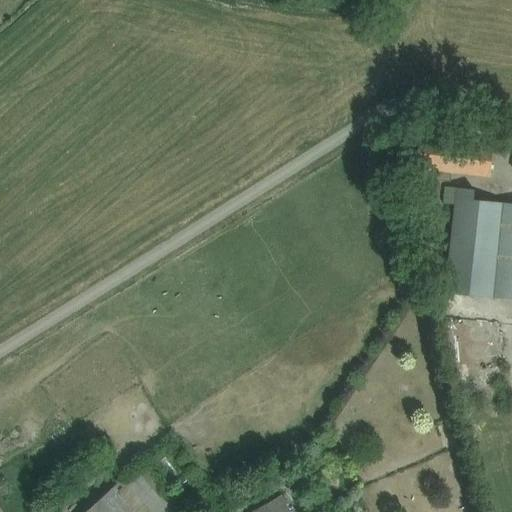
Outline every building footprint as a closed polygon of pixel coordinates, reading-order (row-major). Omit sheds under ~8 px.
[(398,123),(396,137),(404,137),(401,167),(402,177),(450,182),(451,173),(490,177),(492,146),(422,138),(423,125),(398,123)] [(456,188),(454,208),(445,294),(511,300),(511,204),(473,200),(474,190),(456,188)] [(499,353),(500,333),(481,332),(480,352),(499,353)] [(170,511),(138,474),(126,485),(122,480),(86,511),(170,511)] [(332,511),(326,500),(313,506),(316,511),(332,511)] [(274,511),(269,502),(257,509),(259,511),(274,511)]
